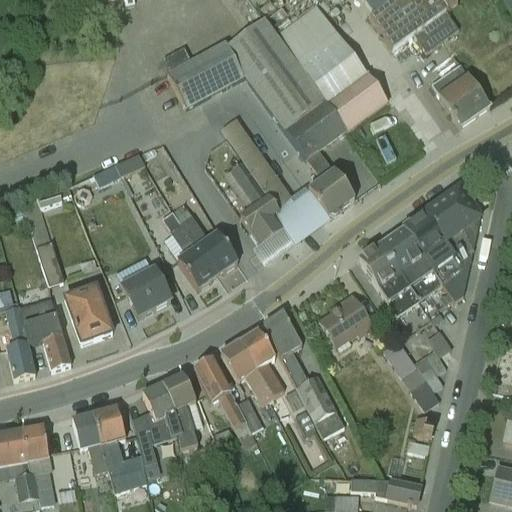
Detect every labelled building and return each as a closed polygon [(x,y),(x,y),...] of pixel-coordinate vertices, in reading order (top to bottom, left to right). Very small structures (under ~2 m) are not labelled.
[(268,0),(265,2),(274,18),(303,1),(302,0),(268,0)] [(371,0),(411,61),(429,49),(439,63),(478,37),(453,0),(371,0)] [(310,12),(270,40),(341,139),(381,110),(310,12)] [(260,26),(221,51),(240,86),(301,168),(341,139),(270,40),(260,26)] [(221,51),(164,81),(183,116),(240,86),(221,51)] [(462,133),(491,114),(463,70),(434,89),(462,133)] [(155,164),(112,183),(119,199),(137,191),(151,224),(177,212),(155,164)] [(330,224),(356,205),(333,175),(308,193),(330,224)] [(111,184),(99,188),(106,205),(117,201),(111,184)] [(330,224),(308,193),(274,218),(296,249),(330,224)] [(448,249),(483,225),(461,194),(426,219),(448,249)] [(271,267),(296,249),(274,218),(249,236),(271,267)] [(448,249),(426,219),(406,233),(427,264),(448,249)] [(404,280),(427,264),(406,233),(383,250),(404,280)] [(220,283),(240,269),(218,238),(198,252),(220,283)] [(404,280),(383,250),(359,266),(380,297),(404,280)] [(65,252),(53,256),(66,294),(78,290),(65,252)] [(220,283),(198,252),(180,265),(201,296),(220,283)] [(139,324),(173,309),(157,273),(124,288),(139,324)] [(81,351),(114,339),(97,291),(64,303),(81,351)] [(2,302),(4,322),(29,319),(26,298),(2,302)] [(334,355),(373,330),(355,302),(317,328),(334,355)] [(282,368),(307,354),(285,316),(260,331),(282,368)] [(432,335),(450,364),(463,356),(445,327),(432,335)] [(282,368),(260,331),(239,344),(261,381),(282,368)] [(50,378),(73,371),(63,338),(40,345),(50,378)] [(242,392),(261,381),(239,344),(220,355),(242,392)] [(13,388),(38,382),(30,348),(5,354),(13,388)] [(430,363),(433,375),(448,371),(445,360),(430,363)] [(214,411),(234,402),(216,364),(196,373),(214,411)] [(178,417),(199,407),(186,380),(165,390),(178,417)] [(307,423),(313,438),(349,424),(334,387),(311,397),(320,417),(307,423)] [(178,417),(165,390),(143,400),(156,427),(178,417)] [(104,452),(127,446),(119,414),(96,420),(104,452)] [(511,415),(503,449),(511,450),(511,415)] [(104,452),(96,420),(72,425),(79,457),(104,452)] [(341,448),(355,441),(348,425),(334,432),(341,448)] [(24,469),(51,464),(45,433),(18,438),(24,469)] [(0,473),(24,469),(18,438),(0,441),(0,473)] [(490,508),(507,511),(511,511),(511,474),(499,471),(490,508)] [(375,506),(397,511),(417,511),(422,492),(381,482),(375,506)] [(29,488),(31,511),(52,511),(50,486),(29,488)] [(0,497),(2,511),(9,511),(14,511),(11,493),(0,494),(0,497)]
